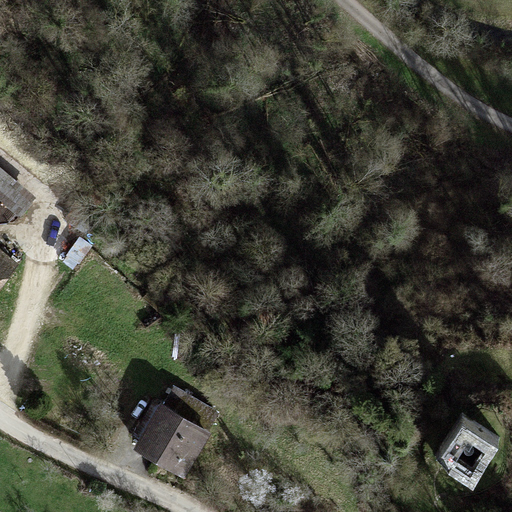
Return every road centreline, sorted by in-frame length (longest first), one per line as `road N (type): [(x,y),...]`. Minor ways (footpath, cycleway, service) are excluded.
road 1 (track): [(511,125),(450,90),(343,0)]
road 2 (residential): [(0,419),(185,511)]
